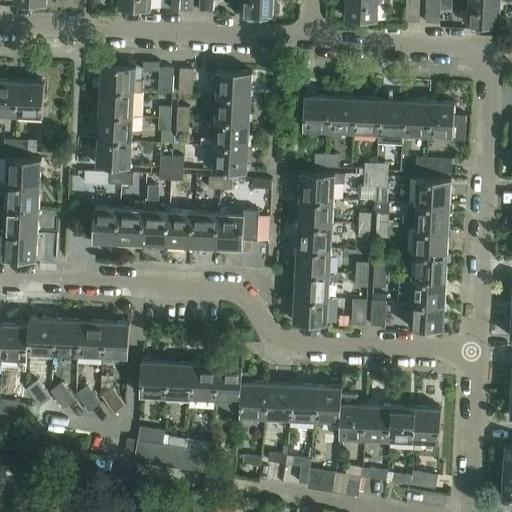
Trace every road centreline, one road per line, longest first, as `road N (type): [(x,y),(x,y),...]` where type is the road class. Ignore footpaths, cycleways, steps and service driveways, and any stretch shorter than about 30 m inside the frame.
road 1 (residential): [(479,353),(284,343),(239,294),(0,281)]
road 2 (residential): [(0,23),(316,38)]
road 3 (residential): [(479,353),(501,48)]
road 4 (residential): [(316,38),(501,48)]
road 5 (residential): [(242,485),(407,511)]
road 6 (residential): [(469,511),(479,353)]
